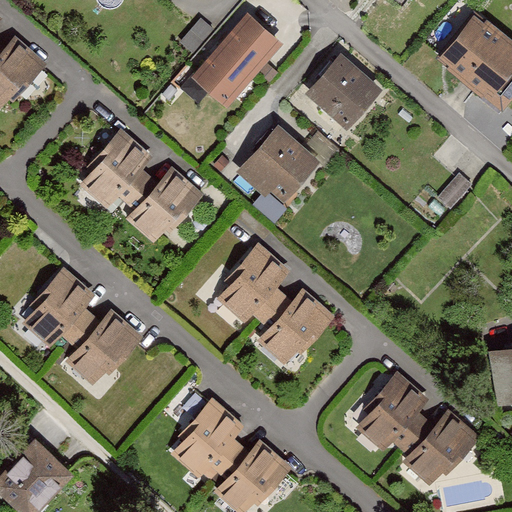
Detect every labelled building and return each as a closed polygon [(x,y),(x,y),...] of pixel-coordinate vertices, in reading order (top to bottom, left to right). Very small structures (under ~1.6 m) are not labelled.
[(442,56),(505,106),(511,97),(511,37),(478,10),(442,56)] [(285,40),(251,11),(197,72),(230,102),(285,40)] [(0,17),(1,16),(0,15),(0,110),(2,112),(45,61),(9,30),(0,41),(0,40),(0,17)] [(384,86),(344,52),(303,98),(343,132),(384,86)] [(279,204),(321,157),(282,122),(240,169),(279,204)] [(155,153),(123,125),(82,172),(117,202),(124,194),(137,206),(127,218),(159,246),(205,192),(169,161),(157,174),(146,164),(155,153)] [(263,242),(219,295),(252,322),(259,313),(271,324),(263,334),(298,362),(337,315),(305,288),(297,297),(284,287),(297,271),(263,242)] [(110,370),(141,335),(112,309),(103,320),(84,304),(92,295),(62,268),(33,301),(35,303),(22,319),(54,347),(64,336),(76,346),(68,354),(96,379),(107,367),(110,370)] [(511,344),(494,347),(502,400),(511,398),(511,344)] [(399,372),(360,420),(440,485),(479,437),(399,372)] [(244,423),(214,397),(186,429),(189,431),(174,448),(208,477),(221,463),(229,470),(217,485),(245,509),(255,496),(259,499),(290,464),(263,440),(253,451),(233,434),(244,423)] [(0,474),(0,485),(29,511),(34,511),(75,468),(38,433),(0,474)]
